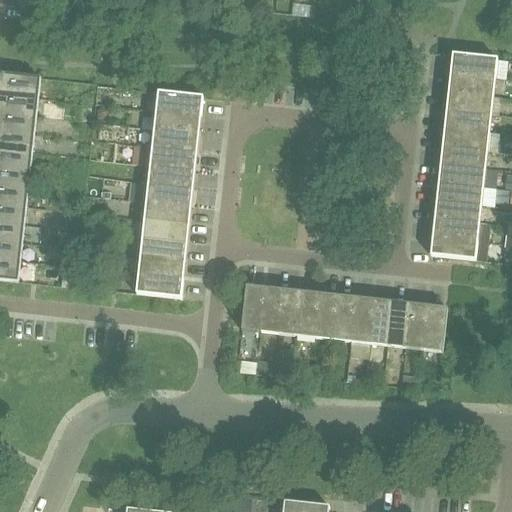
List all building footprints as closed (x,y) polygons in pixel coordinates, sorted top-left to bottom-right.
[(228,0),(222,0),(221,9),(235,10),(236,1),(228,0)] [(499,61),(474,58),(454,56),(452,75),(497,80),(499,61)] [(495,98),(497,80),(452,75),(450,93),(495,98)] [(41,81),(0,76),(0,96),(39,101),(41,81)] [(493,117),(495,98),(450,93),(448,112),(493,117)] [(160,95),(158,113),(203,117),(205,100),(160,95)] [(39,101),(0,96),(0,115),(37,119),(39,101)] [(491,135),(493,117),(448,112),(446,130),(491,135)] [(158,113),(156,131),(201,136),(203,117),(158,113)] [(37,119),(0,115),(0,133),(35,137),(37,119)] [(444,148),(488,153),(491,135),(446,130),(444,148)] [(201,136),(156,131),(154,149),(199,154),(201,136)] [(0,151),(33,155),(35,137),(0,133),(0,151)] [(486,171),(488,153),(444,148),(442,166),(486,171)] [(154,149),(152,167),(197,172),(199,154),(154,149)] [(0,170),(31,174),(33,155),(0,151),(0,170)] [(484,190),(486,171),(442,166),(440,185),(484,190)] [(195,190),(197,172),(152,167),(150,186),(195,190)] [(31,174),(0,170),(0,188),(29,192),(31,174)] [(440,185),(438,203),(482,208),(484,190),(440,185)] [(150,186),(148,204),(193,209),(195,190),(150,186)] [(0,206),(27,210),(29,192),(0,188),(0,206)] [(480,226),(482,208),(438,203),(436,221),(480,226)] [(148,204),(146,222),(191,227),(193,209),(148,204)] [(27,210),(0,206),(0,225),(25,228),(27,210)] [(478,244),(480,226),(436,221),(434,239),(478,244)] [(146,222),(144,240),(189,245),(191,227),(146,222)] [(25,228),(0,225),(0,243),(23,246),(25,228)] [(434,239),(432,258),(476,263),(478,244),(434,239)] [(189,245),(144,240),(142,259),(187,264),(189,245)] [(23,246),(0,243),(0,261),(21,264),(23,246)] [(142,259),(140,277),(185,282),(187,264),(142,259)] [(21,264),(0,261),(0,282),(19,284),(21,264)] [(140,277),(138,296),(183,301),(185,282),(140,277)] [(265,290),(247,288),(242,333),(260,335),(265,290)] [(260,335),(279,337),(284,292),(265,290),(260,335)] [(279,337),(297,339),(302,294),(284,292),(279,337)] [(302,294),(297,339),(315,341),(320,296),(302,294)] [(315,341),(334,344),(339,298),(320,296),(315,341)] [(357,300),(339,298),(334,344),(352,346),(357,300)] [(352,346),(370,348),(375,302),(357,300),(352,346)] [(375,302),(370,348),(389,350),(394,304),(375,302)] [(389,350),(407,352),(412,307),(394,304),(389,350)] [(407,352),(425,354),(430,309),(412,307),(407,352)] [(448,311),(430,309),(425,354),(443,356),(448,311)] [(268,361),(267,376),(274,377),(276,362),(268,361)] [(277,362),(276,377),(283,378),(285,363),(277,362)] [(237,500),(235,511),(249,511),(251,502),(237,500)]
